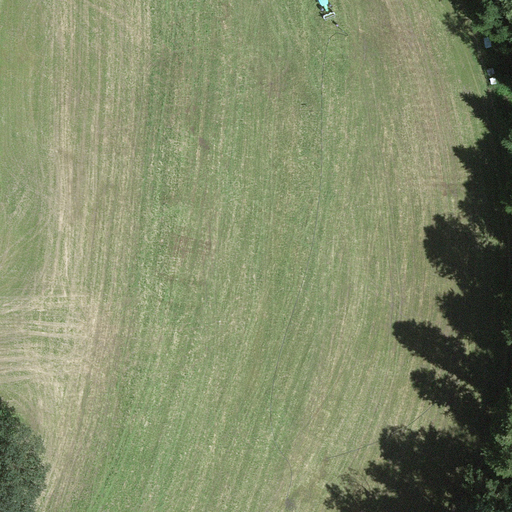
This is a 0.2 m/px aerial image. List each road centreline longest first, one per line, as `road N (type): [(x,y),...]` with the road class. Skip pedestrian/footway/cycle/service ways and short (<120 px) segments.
road 1 (track): [(511,225),(497,124),(455,0)]
road 2 (track): [(464,511),(501,433),(511,370)]
